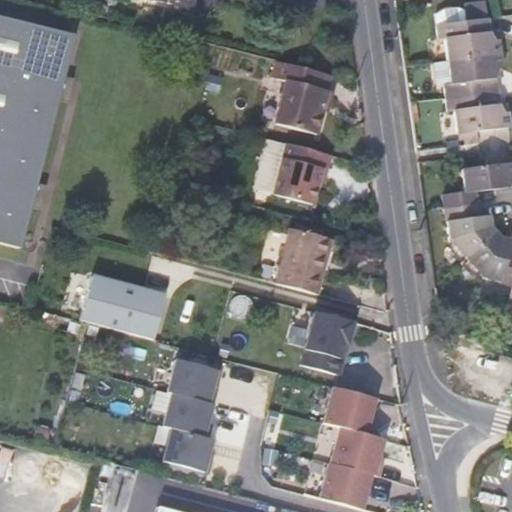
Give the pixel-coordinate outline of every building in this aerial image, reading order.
[(190,0),(150,0),(188,10),(190,0)] [(489,41),(487,19),(484,3),(464,5),(466,22),(435,26),(437,40),(443,39),(446,61),(499,55),(497,41),(489,41)] [(134,11),(130,23),(151,29),(154,16),(134,11)] [(0,243),(15,247),(25,208),(32,183),(53,102),(59,78),(70,35),(0,16),(0,243)] [(499,55),(446,61),(448,79),(432,81),(435,100),(444,99),(496,92),(493,70),(501,69),(499,55)] [(322,89),(326,74),(274,61),(270,79),(283,82),(273,124),(315,135),(318,122),(321,110),(325,90),(322,89)] [(221,78),(208,75),(205,90),(219,93),(221,78)] [(68,80),(59,78),(53,102),(62,104),(68,80)] [(325,90),(321,110),(326,111),(332,92),(325,90)] [(476,132),(508,128),(506,113),(499,113),(496,92),(444,99),(446,111),(452,111),(454,135),(466,133),(467,146),(477,144),(476,132)] [(466,133),(454,135),(456,148),(467,146),(466,133)] [(326,154),(283,144),(265,139),(252,191),(270,195),(307,205),(311,189),(315,174),(318,162),(325,160),(326,154)] [(321,175),(325,160),(318,162),(315,174),(321,175)] [(511,163),(481,167),(460,170),(463,193),(442,196),(443,210),(475,205),(474,192),(508,187),(507,179),(511,178),(511,163)] [(40,186),(32,183),(25,208),(35,210),(40,186)] [(190,199),(180,197),(176,211),(186,214),(190,199)] [(475,205),(443,210),(448,240),(464,259),(494,233),(490,228),(488,217),(477,217),(475,205)] [(317,283),(319,273),(315,271),(323,239),(288,229),(274,283),(314,293),(317,283)] [(494,233),(464,259),(481,278),(511,286),(511,284),(511,253),(507,252),(510,241),(499,238),(494,233)] [(328,240),(323,239),(315,271),(319,273),(328,240)] [(76,319),(148,337),(159,296),(124,286),(88,277),(76,319)] [(351,321),(312,310),(298,364),(333,374),(342,342),(345,343),(348,332),(351,321)] [(511,339),(511,333),(502,331),(499,341),(511,344),(511,339)] [(345,343),(342,342),(333,374),(337,374),(345,343)] [(167,429),(158,462),(204,474),(208,458),(204,457),(208,439),(204,438),(208,423),(203,422),(208,403),(204,402),(208,385),(213,386),(217,371),(172,359),(164,392),(167,393),(158,427),(167,429)] [(319,423),(337,427),(367,436),(369,428),(371,420),(366,419),(372,398),(329,387),(319,423)] [(326,464),(367,474),(375,477),(377,469),(379,462),(374,461),(380,440),(367,436),(337,427),(326,464)] [(362,492),(367,474),(326,464),(325,464),(315,498),(357,509),(362,492)]
